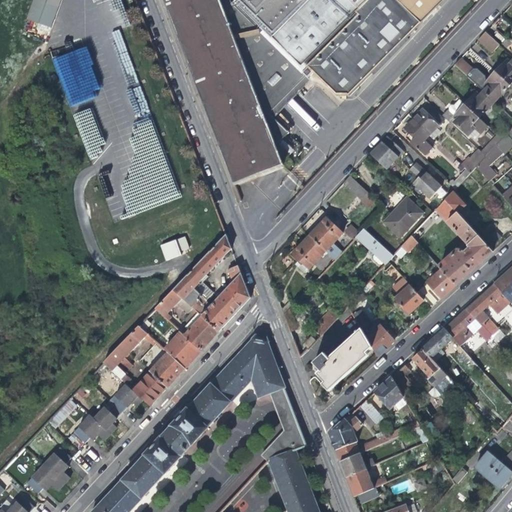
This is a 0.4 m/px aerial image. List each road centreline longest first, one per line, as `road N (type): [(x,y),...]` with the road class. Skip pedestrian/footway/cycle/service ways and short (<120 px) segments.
road 1 (residential): [(248,259),(491,0)]
road 2 (residential): [(69,511),(266,302)]
road 3 (tertiary): [(248,259),(148,0)]
road 4 (residential): [(316,430),(511,252)]
road 5 (tertiary): [(316,430),(266,302)]
